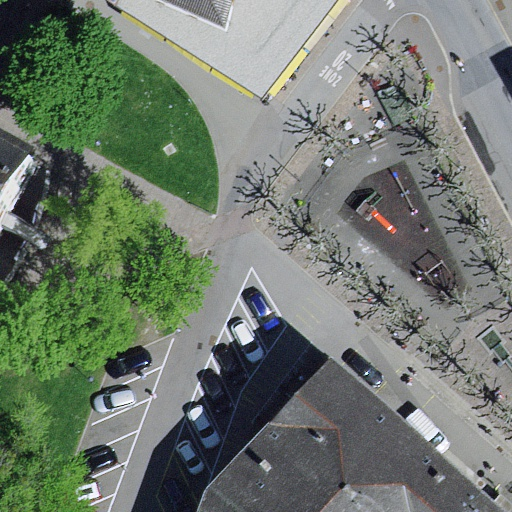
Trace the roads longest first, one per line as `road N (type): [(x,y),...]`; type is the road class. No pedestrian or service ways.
road 1 (residential): [(278,130),(160,433),(146,511)]
road 2 (residential): [(278,130),(81,0)]
road 3 (residential): [(391,0),(278,130)]
road 4 (residential): [(440,0),(511,136)]
